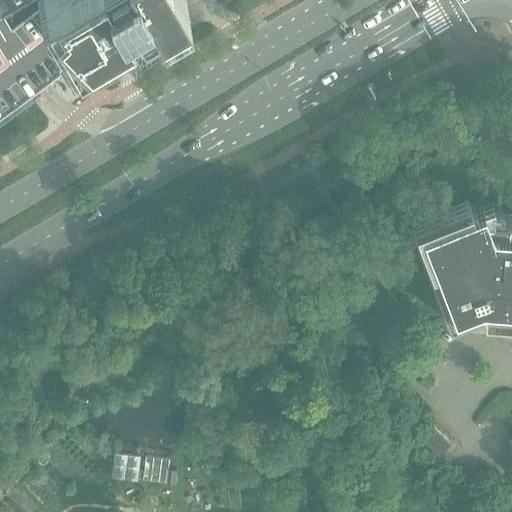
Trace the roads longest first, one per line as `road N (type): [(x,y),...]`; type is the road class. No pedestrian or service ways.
road 1 (secondary): [(0,266),(446,0)]
road 2 (secondary): [(352,0),(0,210)]
